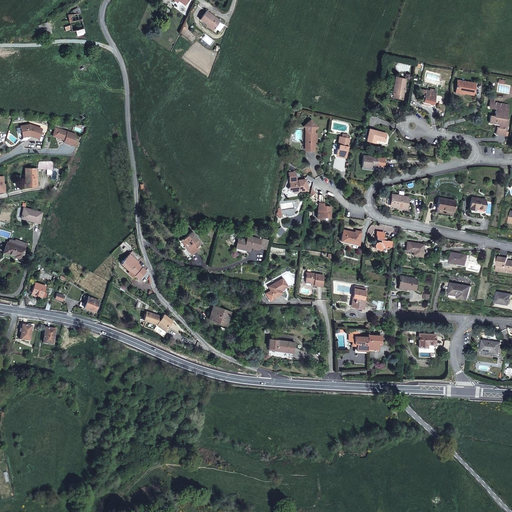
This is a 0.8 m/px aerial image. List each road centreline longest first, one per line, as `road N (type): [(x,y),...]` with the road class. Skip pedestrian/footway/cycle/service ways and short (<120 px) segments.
road 1 (unclassified): [(276,382),(226,360),(160,297),(142,245),(124,69),(103,27),(107,0)]
road 2 (secondary): [(276,382),(200,369),(79,323),(0,307)]
road 3 (unclassified): [(511,246),(374,216),(364,202),(377,180),(474,159)]
road 4 (unclassified): [(394,389),(507,511)]
road 5 (unknown): [(330,385),(325,304),(273,299)]
